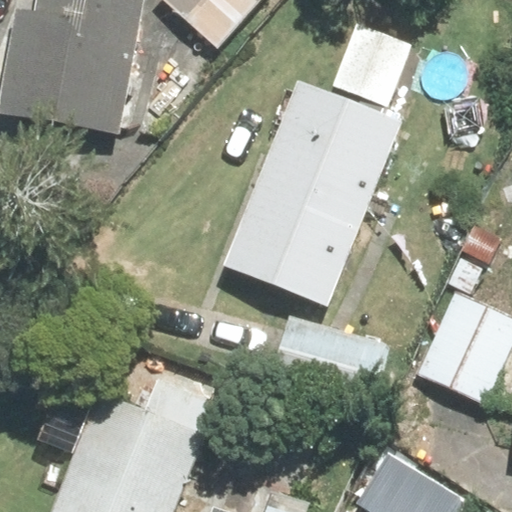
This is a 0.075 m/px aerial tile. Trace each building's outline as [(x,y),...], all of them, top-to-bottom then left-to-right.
[(16,17),(0,115),(0,129),(124,149),(147,0),(42,0),(40,21),(16,17)] [(160,0),(212,52),(265,0),(160,0)] [(296,88),(223,276),(328,317),(401,129),(296,88)] [(487,420),(511,360),(511,326),(447,300),(410,389),(487,420)] [(264,394),(366,425),(388,353),(286,322),(264,394)] [(96,402),(52,511),(176,511),(204,444),(96,402)]
